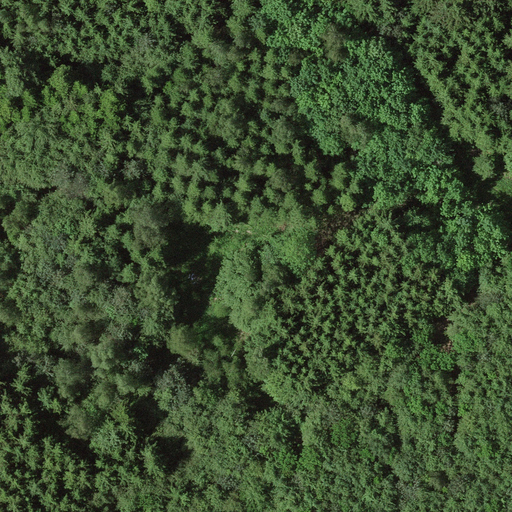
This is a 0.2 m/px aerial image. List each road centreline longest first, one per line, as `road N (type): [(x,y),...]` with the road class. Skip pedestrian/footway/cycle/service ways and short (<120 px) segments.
road 1 (track): [(209,511),(396,373),(511,246)]
road 2 (track): [(320,0),(414,86),(473,175),(511,203)]
